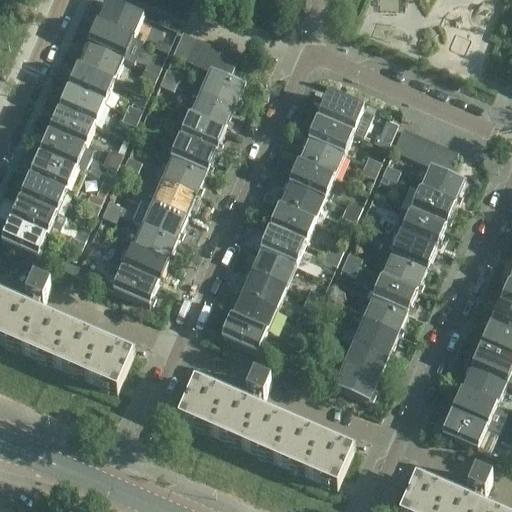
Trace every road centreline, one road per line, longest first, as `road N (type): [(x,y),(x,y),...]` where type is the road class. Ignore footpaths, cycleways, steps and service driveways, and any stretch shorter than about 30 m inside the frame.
road 1 (residential): [(114,492),(314,55)]
road 2 (residential): [(369,511),(511,196)]
road 3 (residential): [(511,143),(314,55)]
road 4 (residential): [(0,150),(69,0)]
